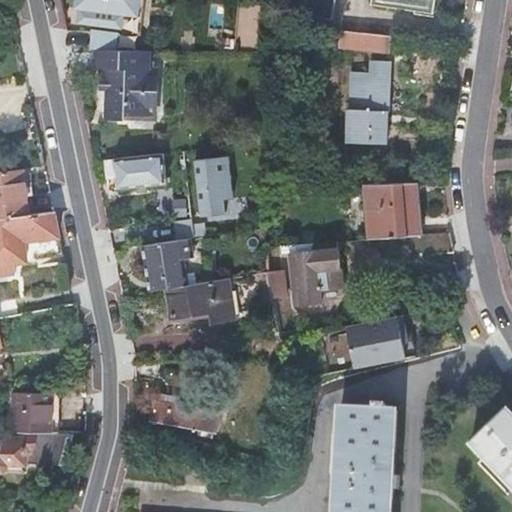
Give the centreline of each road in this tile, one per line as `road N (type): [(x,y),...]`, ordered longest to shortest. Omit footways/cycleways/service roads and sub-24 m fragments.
road 1 (residential): [(87,511),(111,396),(106,337),(34,0)]
road 2 (residential): [(492,0),(471,143),(486,276),(511,323)]
